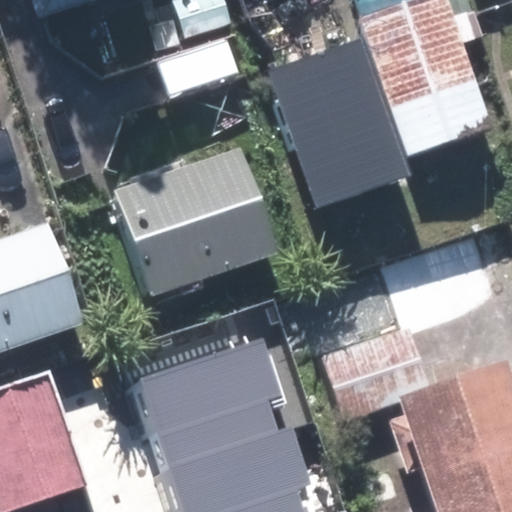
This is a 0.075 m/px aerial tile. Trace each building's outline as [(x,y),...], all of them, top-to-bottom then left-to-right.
[(28,0),(34,16),(84,0),(28,0)] [(402,162),(492,133),(447,0),(429,0),(355,24),(362,46),(263,79),(309,219),(409,186),(402,162)] [(144,69),(156,105),(245,75),(233,39),(144,69)] [(274,260),(243,153),(108,191),(139,299),(274,260)] [(0,234),(0,358),(91,330),(56,217),(0,234)] [(425,386),(406,331),(323,358),(341,414),(425,386)] [(393,397),(430,511),(511,511),(511,389),(503,362),(393,397)] [(287,377),(213,401),(237,476),(311,452),(287,377)] [(44,381),(0,395),(0,511),(3,511),(79,489),(44,381)] [(312,511),(310,502),(273,511),(312,511)]
